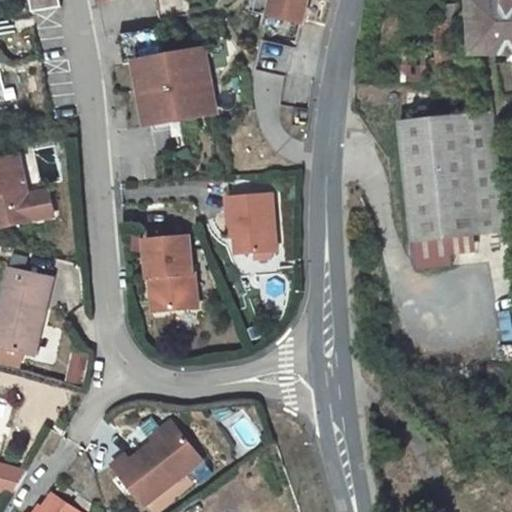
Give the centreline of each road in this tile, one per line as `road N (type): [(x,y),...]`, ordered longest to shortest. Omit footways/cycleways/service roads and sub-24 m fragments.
road 1 (residential): [(329,368),(172,388),(128,376),(109,329),(89,74),(75,0)]
road 2 (tertiary): [(352,0),(327,164),(329,368)]
road 3 (tertiary): [(329,368),(354,511)]
